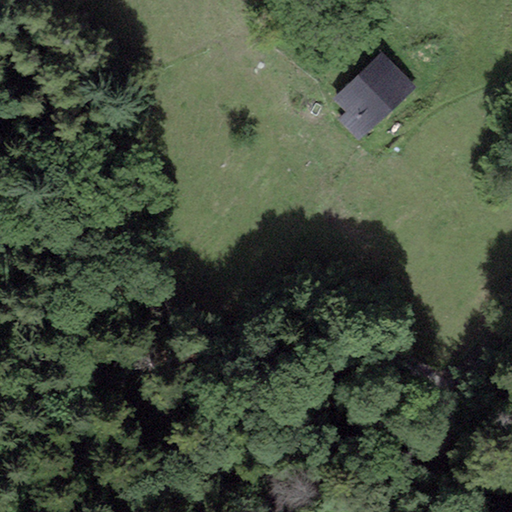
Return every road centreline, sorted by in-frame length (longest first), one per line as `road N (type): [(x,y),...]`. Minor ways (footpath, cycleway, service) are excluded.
road 1 (unclassified): [(264,511),(303,394),(330,367),(374,352),(418,368),(440,408),(437,441),(391,511)]
road 2 (track): [(193,511),(236,355),(354,162)]
road 3 (track): [(511,300),(466,369),(435,391)]
